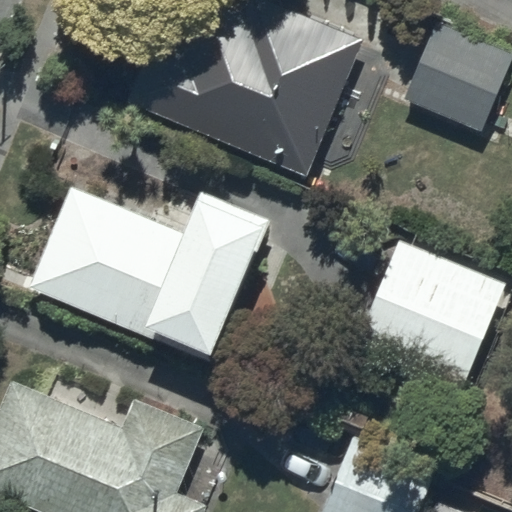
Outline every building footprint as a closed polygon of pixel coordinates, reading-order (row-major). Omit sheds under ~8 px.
[(128,90),(307,166),(365,29),(297,0),(245,0),(244,3),(236,0),(201,0),(185,40),(155,27),(128,90)] [(406,90),(483,123),(511,53),(511,45),(438,14),(406,90)] [(30,276),(213,352),(273,210),(201,180),(183,222),(72,175),(30,276)] [(507,274),(401,230),(357,334),(463,378),(507,274)] [(0,403),(0,483),(69,511),(201,511),(209,495),(178,483),(206,417),(136,388),(124,417),(14,370),(0,403)] [(356,428),(321,511),(418,511),(439,461),(356,428)]
